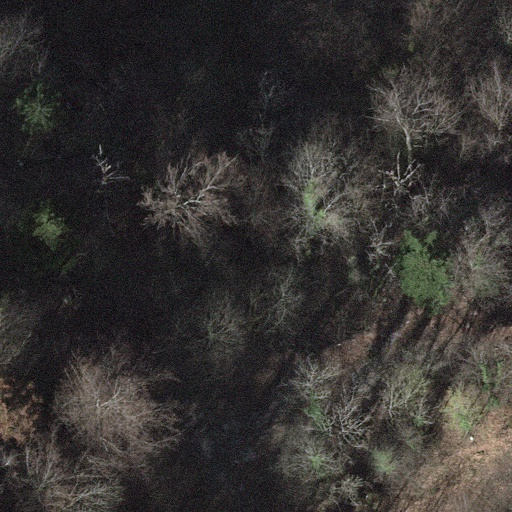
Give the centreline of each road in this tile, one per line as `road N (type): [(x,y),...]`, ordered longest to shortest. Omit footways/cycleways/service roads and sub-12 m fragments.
road 1 (track): [(511,345),(392,355),(277,395),(236,428)]
road 2 (track): [(236,428),(98,330),(0,283)]
